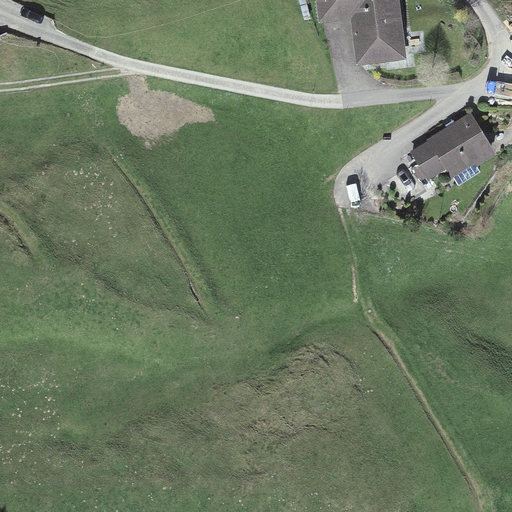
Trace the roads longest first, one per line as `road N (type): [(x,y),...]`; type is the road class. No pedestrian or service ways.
road 1 (track): [(0,15),(132,71),(346,108)]
road 2 (residential): [(346,108),(472,96),(489,84),(499,42),(472,0)]
road 3 (track): [(132,71),(0,92)]
